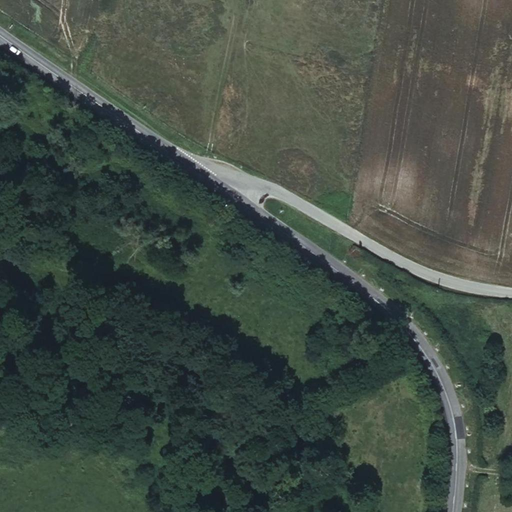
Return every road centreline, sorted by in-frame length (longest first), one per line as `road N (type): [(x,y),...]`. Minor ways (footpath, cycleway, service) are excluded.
road 1 (secondary): [(213,176),(366,284),(403,322),(452,408),(453,511)]
road 2 (unclassified): [(213,176),(244,179),(424,271),(511,288)]
road 3 (secondary): [(0,33),(213,176)]
